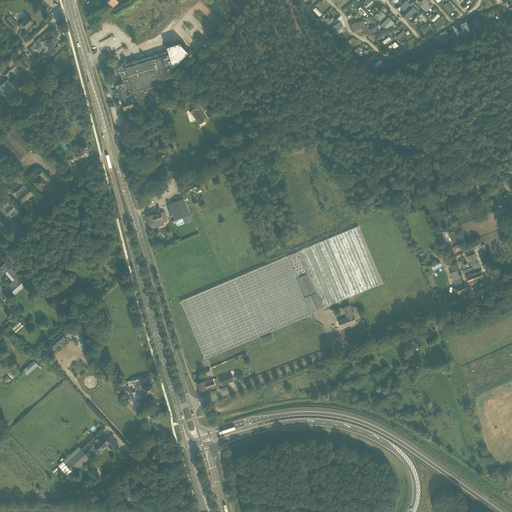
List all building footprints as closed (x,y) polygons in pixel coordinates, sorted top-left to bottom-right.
[(364,6),(366,9),(373,2),(371,0),(366,0),(363,3),(365,5),(364,6)] [(423,4),(421,6),(427,12),(429,10),(430,8),(431,7),(428,4),(429,3),(429,2),(427,0),(423,4)] [(408,3),(406,1),(400,7),(402,9),(403,8),(405,10),(409,6),(407,4),(408,3)] [(449,14),(455,8),(449,2),(448,3),(447,3),(444,6),(443,8),(449,14)] [(364,16),(367,14),(360,7),(358,9),(359,10),(358,12),(361,16),(363,14),(364,16)] [(416,9),(414,7),(406,15),(408,17),(416,9)] [(375,19),(379,22),(386,16),(381,11),(377,15),(378,16),(375,19)] [(427,19),(421,13),(418,16),(420,17),(418,19),(420,22),(422,20),(424,22),(427,19)] [(431,19),(431,20),(433,22),(440,16),(438,13),(435,16),(434,15),(430,18),(431,19)] [(9,16),(4,20),(13,29),(18,24),(9,16)] [(27,17),(19,25),(21,27),(23,25),(26,28),(32,23),(31,22),(32,21),(30,20),(29,20),(27,17)] [(335,19),(333,17),(330,19),(328,17),(324,20),(326,22),(325,23),(328,26),(335,19)] [(381,25),(384,27),(392,20),(389,17),(381,25)] [(353,24),(351,25),(354,31),(356,30),(361,28),(364,35),(368,33),(369,34),(376,31),(375,29),(368,31),(366,26),(365,24),(364,22),(364,20),(359,22),(356,23),(353,24)] [(332,28),(330,29),(333,33),(335,32),(336,34),(338,36),(341,35),(339,32),(342,30),(344,28),(342,25),(342,24),(340,22),(337,24),(332,28)] [(427,23),(421,29),(423,31),(425,33),(431,28),(431,27),(430,26),(429,25),(427,23)] [(376,35),(379,40),(387,34),(384,29),(376,35)] [(404,30),(397,37),(398,40),(400,42),(407,35),(405,33),(406,32),(404,30)] [(448,43),(452,41),(446,30),(443,32),(448,43)] [(43,41),(41,42),(43,48),(45,47),(48,46),(48,47),(58,44),(58,43),(56,37),(43,41)] [(167,47),(169,53),(130,66),(129,63),(122,65),(120,66),(115,68),(114,68),(113,69),(113,70),(117,81),(115,82),(117,88),(118,88),(120,93),(117,93),(117,94),(118,94),(119,95),(119,97),(119,98),(121,97),(125,111),(129,109),(133,107),(134,106),(142,114),(149,107),(149,106),(154,100),(153,96),(158,94),(156,86),(164,84),(162,79),(176,75),(174,67),(189,52),(179,43),(167,47)] [(48,47),(50,54),(52,53),(56,52),(56,50),(60,49),(58,44),(48,47)] [(368,64),(374,58),(372,56),(366,61),(368,64)] [(21,57),(17,60),(18,62),(17,62),(23,70),(28,66),(31,63),(27,59),(25,61),(22,58),(21,57)] [(373,62),(369,65),(376,73),(380,69),(386,64),(383,61),(383,62),(376,67),(374,64),(373,62)] [(25,80),(23,78),(22,76),(18,80),(15,76),(10,81),(17,89),(22,84),(21,83),(23,82),(25,80)] [(0,89),(7,97),(16,89),(7,79),(0,85),(0,89)] [(189,105),(182,110),(184,113),(189,110),(191,113),(192,114),(196,119),(199,125),(205,121),(203,117),(204,116),(199,108),(196,104),(191,108),(189,105)] [(0,143),(5,149),(11,143),(24,156),(33,148),(15,129),(0,143)] [(73,146),(76,158),(85,155),(86,158),(90,157),(87,148),(88,147),(87,145),(86,144),(82,145),(81,144),(73,146)] [(40,176),(33,183),(38,189),(41,187),(43,185),(43,186),(47,183),(45,181),(48,178),(42,172),(39,175),(40,176)] [(24,185),(15,193),(24,202),(23,201),(27,197),(28,198),(32,194),(24,185)] [(5,193),(2,196),(7,202),(9,204),(3,209),(11,218),(17,213),(16,213),(15,212),(18,209),(11,200),(11,199),(5,193)] [(191,214),(184,198),(168,204),(175,220),(185,216),(187,222),(194,220),(191,214)] [(154,214),(146,216),(149,224),(152,228),(153,228),(152,224),(163,220),(163,221),(167,220),(165,211),(160,212),(154,214)] [(223,283),(181,301),(205,359),(311,314),(311,312),(382,283),(358,226),(223,283)] [(450,240),(446,230),(441,232),(445,242),(450,240)] [(456,252),(463,249),(460,243),(453,246),(456,252)] [(488,262),(481,245),(476,247),(479,253),(483,264),(488,262)] [(463,249),(456,252),(458,257),(465,254),(463,249)] [(472,254),(467,256),(470,262),(472,266),(478,280),(484,277),(479,266),(476,267),(473,260),(474,260),(472,254)] [(14,280),(4,289),(8,294),(25,279),(21,274),(19,276),(11,267),(13,266),(12,266),(10,263),(8,260),(2,266),(0,267),(0,274),(1,276),(7,271),(14,280)] [(467,268),(461,260),(459,262),(460,265),(464,269),(467,268)] [(474,281),(478,280),(472,266),(468,268),(474,281)] [(466,276),(469,283),(474,281),(468,268),(465,269),(462,270),(465,277),(466,276)] [(467,291),(464,284),(463,284),(457,270),(450,273),(456,287),(452,288),(454,292),(457,291),(459,294),(467,291)] [(429,279),(432,287),(437,285),(433,277),(429,279)] [(30,294),(34,291),(30,285),(25,289),(30,294)] [(341,319),(344,327),(356,322),(349,305),(344,307),(347,316),(341,319)] [(78,332),(86,342),(91,338),(83,328),(78,332)] [(50,343),(41,352),(42,353),(46,357),(55,348),(66,338),(65,337),(62,333),(51,343),(50,343)] [(260,338),(263,345),(274,341),(272,336),(272,334),(260,338)] [(23,371),(27,375),(38,365),(34,360),(23,371)] [(222,385),(234,380),(231,374),(219,379),(222,385)] [(7,376),(3,380),(7,384),(11,380),(7,376)] [(206,388),(215,386),(213,379),(206,381),(197,383),(197,384),(197,383),(200,391),(199,391),(200,392),(200,391),(206,389),(206,388)] [(153,383),(142,386),(145,395),(146,397),(151,396),(150,393),(155,392),(156,392),(156,391),(157,391),(157,390),(157,389),(157,388),(156,388),(155,387),(154,387),(153,383)] [(100,440),(94,446),(100,452),(105,447),(107,446),(108,447),(111,450),(115,446),(118,443),(113,438),(115,436),(112,434),(109,437),(108,437),(107,438),(103,434),(98,438),(100,440)] [(79,446),(58,465),(60,468),(67,475),(72,471),(73,473),(85,463),(90,458),(81,449),(79,446)]
